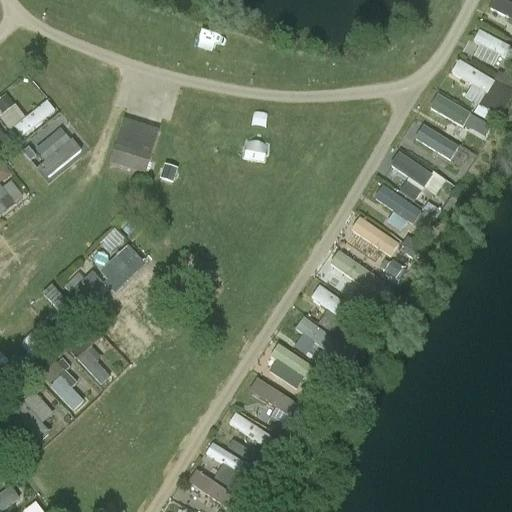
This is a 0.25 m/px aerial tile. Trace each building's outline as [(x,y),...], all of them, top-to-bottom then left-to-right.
[(494,0),(486,12),(511,29),(511,4),(505,0),(494,0)] [(511,71),(511,68),(511,48),(478,32),(472,43),(480,47),(476,54),(511,71)] [(482,107),(494,80),(456,63),(451,76),(471,85),(465,100),(482,107)] [(0,111),(2,114),(14,105),(6,94),(0,98),(0,111)] [(462,129),(470,115),(437,96),(429,109),(462,129)] [(25,119),(15,106),(1,117),(20,140),(55,112),(46,101),(25,119)] [(158,133),(124,122),(111,164),(145,175),(158,133)] [(451,164),(460,149),(422,126),(413,141),(451,164)] [(65,131),(28,157),(45,181),(82,156),(65,131)] [(0,155),(10,148),(0,132),(0,155)] [(399,153),(390,167),(435,198),(445,184),(399,153)] [(0,185),(0,213),(24,198),(13,182),(2,189),(0,185)] [(402,236),(419,213),(383,187),(373,199),(394,214),(386,224),(402,236)] [(376,261),(391,240),(361,219),(347,240),(376,261)] [(99,245),(109,255),(124,241),(114,231),(99,245)] [(98,275),(117,294),(146,265),(128,246),(98,275)] [(342,320),(350,308),(319,287),(311,299),(342,320)] [(142,317),(154,308),(142,293),(131,302),(142,317)] [(121,311),(101,328),(121,352),(141,335),(121,311)] [(301,321),(295,331),(302,335),(294,349),(326,367),(340,342),(301,321)] [(308,384),(316,374),(278,345),(270,356),(308,384)] [(101,387),(113,376),(89,350),(77,361),(101,387)] [(52,387),(62,370),(51,364),(41,380),(52,387)] [(66,373),(50,388),(73,414),(85,403),(73,391),(78,387),(66,373)] [(243,407),(288,420),(294,399),(250,385),(243,407)] [(18,414),(41,441),(61,424),(39,397),(18,414)] [(234,415),(228,426),(266,449),(273,438),(234,415)] [(212,444),(206,455),(236,473),(243,462),(212,444)] [(218,503),(225,492),(195,471),(187,482),(218,503)] [(0,487),(0,510),(2,511),(4,511),(15,498),(0,487)]
